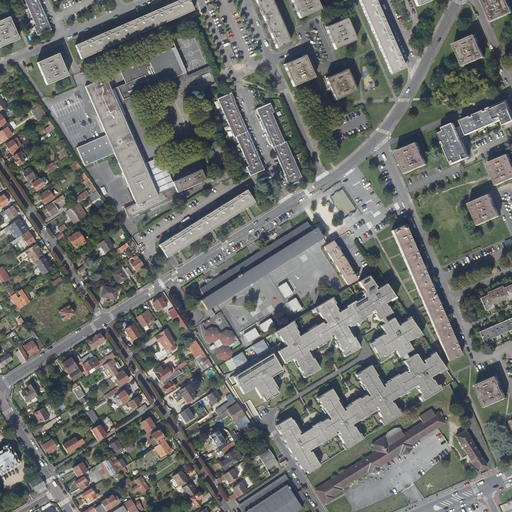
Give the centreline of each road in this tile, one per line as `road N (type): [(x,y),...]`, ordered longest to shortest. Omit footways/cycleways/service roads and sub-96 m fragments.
road 1 (residential): [(102,320),(323,183)]
road 2 (residential): [(102,320),(228,511)]
road 3 (residential): [(368,353),(268,414),(322,511)]
road 4 (residential): [(323,183),(245,0)]
road 5 (residential): [(0,169),(102,320)]
road 6 (residential): [(450,299),(376,140)]
road 7 (residential): [(0,384),(102,320)]
